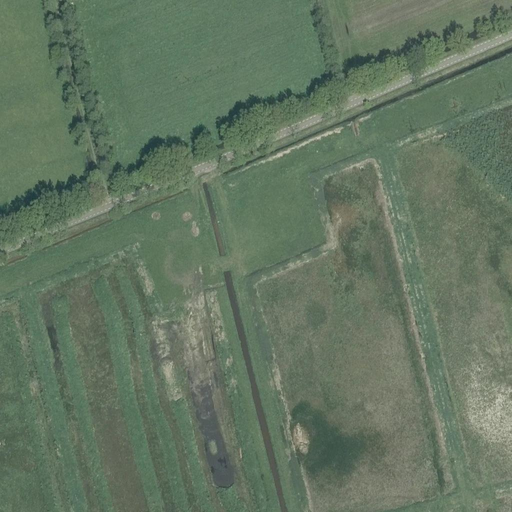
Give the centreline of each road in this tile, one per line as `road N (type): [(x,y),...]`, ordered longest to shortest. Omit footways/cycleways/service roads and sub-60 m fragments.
road 1 (tertiary): [(0,253),(511,36)]
road 2 (track): [(107,206),(59,0)]
